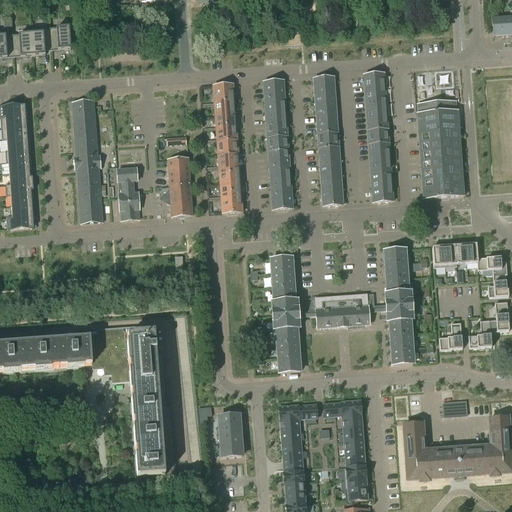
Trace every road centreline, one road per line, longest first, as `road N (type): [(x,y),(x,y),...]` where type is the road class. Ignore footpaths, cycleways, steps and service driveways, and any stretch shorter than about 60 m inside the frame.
road 1 (residential): [(0,497),(183,479),(163,325),(0,332)]
road 2 (residential): [(207,226),(476,205),(511,246)]
road 3 (residential): [(477,57),(185,77)]
road 4 (residential): [(255,389),(220,385),(207,226)]
road 5 (residential): [(54,239),(207,226)]
road 6 (residential): [(47,89),(54,239)]
road 7 (residential): [(511,383),(447,375),(372,380)]
road 8 (residential): [(185,77),(47,89)]
road 9 (residential): [(372,380),(381,506)]
road 10 (residential): [(264,511),(255,389)]
